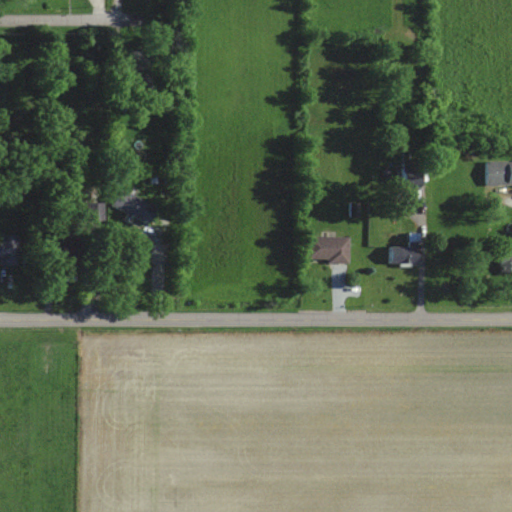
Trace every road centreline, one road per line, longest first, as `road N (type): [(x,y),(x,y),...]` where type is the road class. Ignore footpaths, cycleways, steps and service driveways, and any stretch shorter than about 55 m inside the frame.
road 1 (tertiary): [(0,320),(511,317)]
road 2 (residential): [(133,21),(0,20)]
